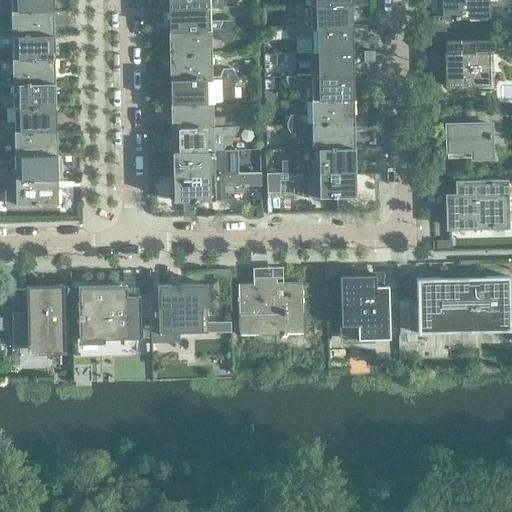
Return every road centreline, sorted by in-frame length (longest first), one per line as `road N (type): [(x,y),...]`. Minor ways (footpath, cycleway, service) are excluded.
road 1 (residential): [(127,238),(377,234),(399,223),(401,0)]
road 2 (residential): [(127,238),(123,0)]
road 3 (residential): [(0,243),(127,238)]
